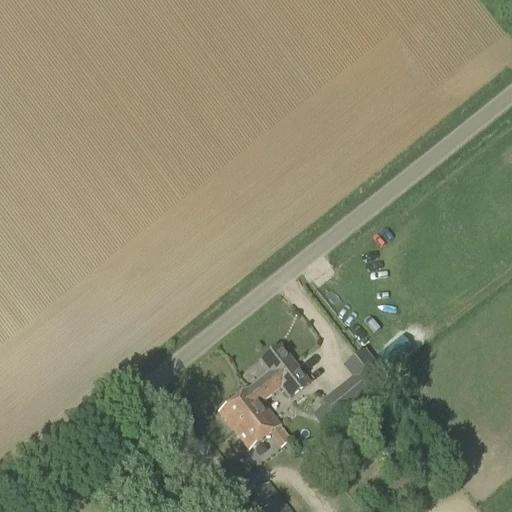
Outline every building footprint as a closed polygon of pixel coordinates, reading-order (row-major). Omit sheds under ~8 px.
[(302,348),(314,339),(303,325),(291,334),(302,348)] [(251,390),(263,405),(281,391),(289,401),(309,386),(280,349),(260,364),(269,375),(251,390)] [(339,425),(389,383),(364,352),(342,370),(350,380),(322,404),(339,425)] [(280,428),(263,405),(251,390),(219,415),(248,453),(269,436),(280,451),(291,443),(280,428)] [(436,494),(438,477),(431,476),(428,493),(436,494)] [(288,511),(268,485),(260,491),(259,489),(243,501),(244,504),(239,508),(242,511),(288,511)]
